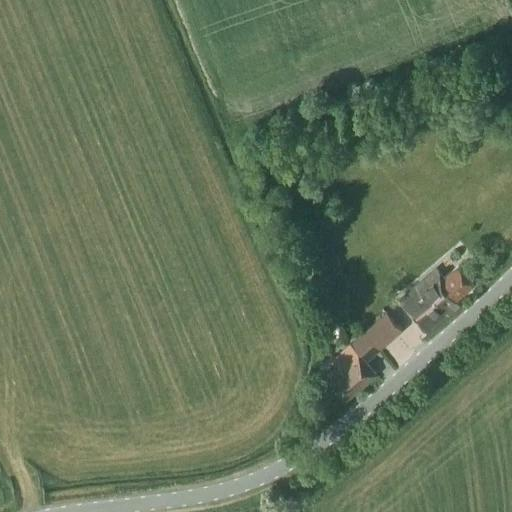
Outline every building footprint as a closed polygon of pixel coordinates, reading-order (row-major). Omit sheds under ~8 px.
[(276,197),(270,196),(264,202),(267,208),(274,208),(279,203),(276,197)] [(456,298),(475,283),(460,264),(445,276),(437,267),(399,298),(426,331),(460,303),(456,298)] [(323,304),(320,297),(303,304),(306,311),(323,304)] [(368,358),(402,328),(387,311),(353,341),(368,358)] [(345,402),(376,374),(349,344),(332,359),(338,367),(325,379),(345,402)]
